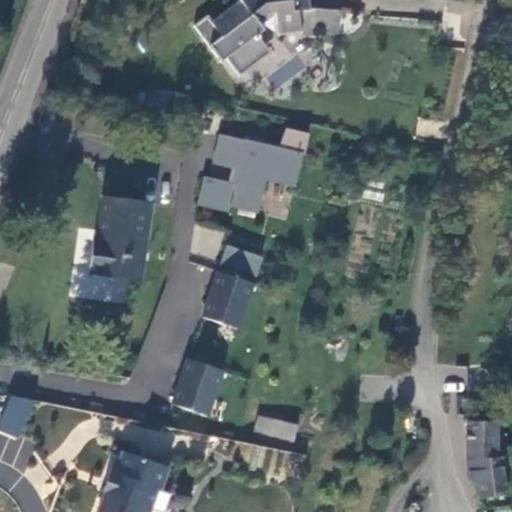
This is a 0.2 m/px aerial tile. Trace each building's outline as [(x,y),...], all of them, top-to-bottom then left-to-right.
[(278,34),(301,32),(300,11),(311,10),(309,0),(273,0),(274,2),(264,3),(261,0),(238,0),(239,0),(240,2),(213,23),(208,17),(194,27),(222,62),(226,59),(240,78),(268,54),(261,45),(259,26),(271,17),(276,15),(278,34)] [(300,11),(301,32),(302,35),(336,37),(339,10),(311,10),(300,11)] [(280,144),(305,151),(310,133),(285,126),(280,144)] [(212,165),(235,171),(243,140),(220,134),(212,165)] [(294,188),(302,155),(243,140),(235,171),(240,172),(236,186),(203,179),(196,206),(227,213),(228,208),(256,214),(261,192),(255,191),(258,179),(294,188)] [(141,283),(151,204),(132,201),(103,197),(97,240),(92,239),(87,276),(141,283)] [(253,277),(260,258),(226,246),(219,265),(253,277)] [(238,329),(253,285),(217,272),(202,316),(238,329)] [(207,416),(222,372),(187,360),(172,404),(207,416)] [(497,376),(474,375),(473,391),(495,394),(497,376)] [(0,431),(19,439),(34,403),(10,393),(0,416),(0,431)] [(476,421),(469,421),(467,457),(468,470),(470,471),(470,479),(478,482),(481,496),(508,492),(504,457),(498,456),(499,422),(490,420),(492,417),(493,413),(491,410),(488,407),(485,406),(480,406),(477,409),(474,412),(474,417),(476,421)] [(297,427),(258,418),(252,439),(292,448),(297,427)] [(100,511),(102,511),(103,511),(104,511),(146,511),(149,507),(146,503),(152,487),(161,489),(168,466),(124,452),(119,465),(115,465),(104,493),(107,494),(100,511)]
